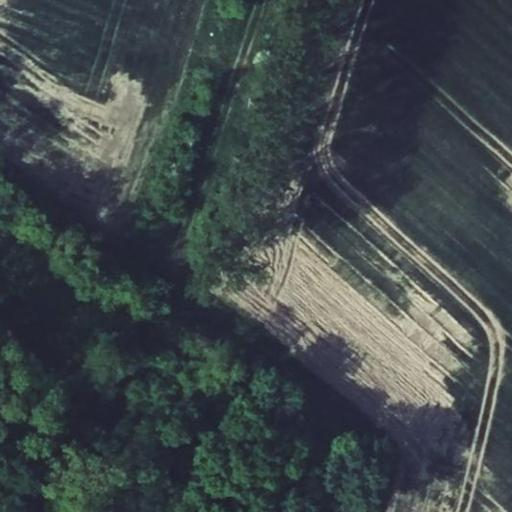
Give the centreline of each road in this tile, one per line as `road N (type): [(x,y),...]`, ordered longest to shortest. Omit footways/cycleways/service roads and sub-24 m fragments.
road 1 (unclassified): [(269,0),(169,317)]
road 2 (track): [(179,284),(285,413)]
